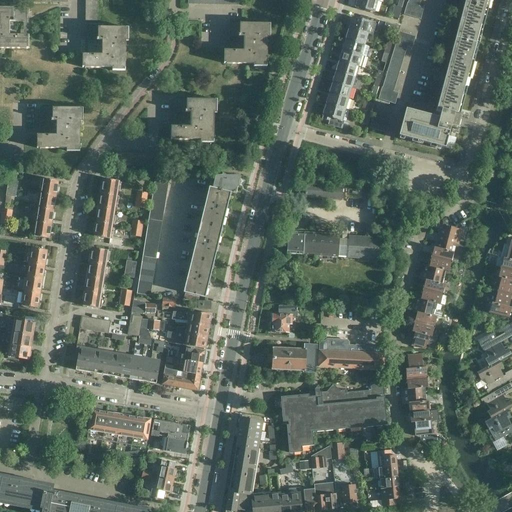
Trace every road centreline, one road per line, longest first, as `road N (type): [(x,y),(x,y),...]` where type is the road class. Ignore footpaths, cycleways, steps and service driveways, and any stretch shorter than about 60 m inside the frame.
road 1 (residential): [(430,511),(433,476),(400,445),(397,328),(423,225),(461,203),(462,173)]
road 2 (residential): [(42,383),(76,183),(104,141),(152,142),(156,101)]
road 3 (tertiary): [(221,395),(284,129)]
road 4 (residential): [(462,173),(284,129)]
road 5 (residential): [(42,383),(218,413)]
road 6 (residential): [(462,173),(511,5)]
road 7 (tertiary): [(284,129),(322,0)]
